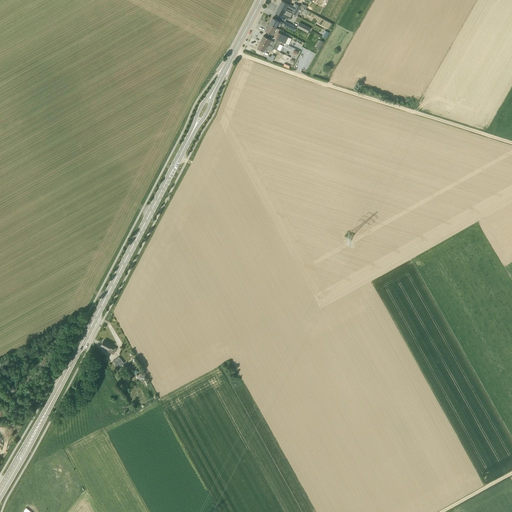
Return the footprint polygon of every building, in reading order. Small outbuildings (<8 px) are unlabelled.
[(281,0),(278,7),(289,12),(297,16),(299,12),(298,11),(299,9),(302,11),(303,10),(304,10),(304,9),(300,7),(296,5),(295,8),(288,4),(281,0)] [(289,12),(278,7),(275,13),(282,16),(289,20),(291,17),(287,15),(289,12)] [(329,28),(332,23),(308,10),(306,15),(329,28)] [(269,24),(276,27),(278,24),(281,26),(282,23),(279,21),(273,18),(269,24)] [(310,28),(299,22),(297,27),(307,33),(310,28)] [(279,29),(276,27),(269,24),(266,31),(272,35),(272,34),(277,37),(276,39),(280,41),(281,42),(285,44),(288,38),(278,32),(279,29)] [(280,41),(276,39),(274,42),(270,40),(270,39),(263,36),(260,42),(272,48),(276,50),(280,41)] [(267,49),(271,51),(272,48),(260,42),(257,48),(265,52),(267,49)] [(113,354),(116,349),(114,348),(114,347),(111,345),(104,341),(101,345),(109,349),(108,351),(113,354)] [(112,362),(118,369),(123,364),(118,357),(112,362)]
